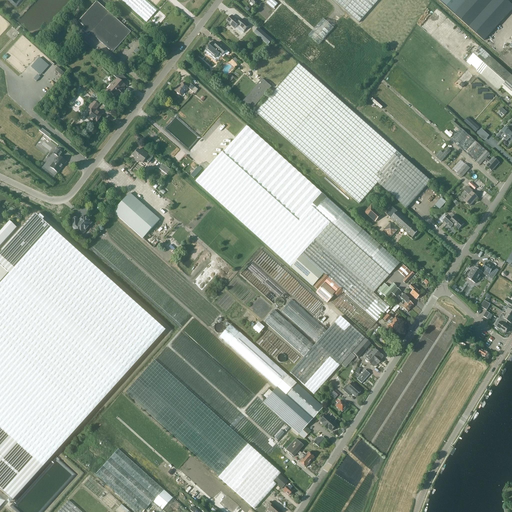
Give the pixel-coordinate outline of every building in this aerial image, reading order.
[(121,0),(147,22),(157,10),(146,0),(121,0)] [(314,70),(326,80),(333,87),(374,40),(367,33),(348,16),(346,18),(344,16),(333,28),(323,19),(334,7),(325,0),(267,0),(253,16),(294,52),(309,36),(328,53),(314,70)] [(333,0),(359,23),(378,0),(333,0)] [(438,0),(484,41),(511,9),(511,5),(506,0),(438,0)] [(131,32),(109,12),(97,1),(78,21),(84,27),(82,30),(88,35),(91,33),(113,53),(131,32)] [(239,25),(242,28),(245,31),(249,26),(246,23),(241,19),(239,22),(232,16),(228,20),(228,21),(227,22),(235,29),(238,26),(239,25)] [(258,28),(254,33),(268,45),(272,40),(258,28)] [(221,56),(226,50),(219,44),(216,47),(212,42),(206,49),(216,58),(219,54),(221,56)] [(511,75),(490,55),(480,47),(467,62),(476,70),(476,71),(499,91),(501,88),(511,97),(511,75)] [(40,56),(31,67),(41,75),(49,65),(40,56)] [(111,93),(115,97),(125,85),(119,80),(123,76),(117,71),(113,75),(117,79),(114,83),(113,83),(112,83),(111,84),(111,85),(111,86),(107,90),(108,90),(108,91),(108,92),(109,93),(110,93),(111,93)] [(251,110),(272,87),(262,79),(242,102),(251,110)] [(93,99),(96,95),(83,83),(79,87),(93,99)] [(181,83),(178,88),(177,87),(174,91),(182,97),(188,88),(195,93),(197,89),(189,83),(186,87),(181,83)] [(407,209),(425,188),(431,181),(407,160),(397,151),(330,92),(287,140),(359,204),(378,183),(407,209)] [(96,124),(102,116),(95,111),(99,105),(94,102),(89,108),(92,110),(86,117),(96,124)] [(502,107),(499,110),(505,115),(508,112),(502,107)] [(317,208),(317,207),(326,197),(322,193),(313,204),(312,204),(322,193),(246,126),(229,145),(226,143),(221,149),(224,151),(222,153),(222,152),(195,181),(291,267),(313,286),(323,274),(324,274),(324,275),(329,278),(324,283),(316,293),(327,303),(333,297),(332,296),(335,292),(339,288),(343,291),(341,293),(342,294),(333,304),(366,334),(377,321),(389,307),(373,293),(389,276),(400,263),(353,221),(326,197),(317,208)] [(48,138),(51,135),(41,128),(39,131),(48,138)] [(486,151),(461,129),(451,140),(476,162),(486,151)] [(448,147),(444,153),(441,150),(435,156),(441,161),(451,150),(448,147)] [(58,173),(66,163),(59,158),(63,153),(58,149),(54,154),(57,157),(50,167),(58,173)] [(135,160),(139,162),(139,161),(143,164),(145,160),(149,163),(153,157),(148,154),(142,150),(141,152),(138,149),(133,156),(136,158),(135,160)] [(490,154),(486,151),(476,162),(480,165),(485,159),(489,162),(486,166),(492,171),(499,163),(494,157),(491,161),(487,157),(490,154)] [(205,160),(201,164),(205,169),(209,165),(205,160)] [(162,164),(159,168),(165,172),(168,169),(162,164)] [(462,177),(470,168),(465,164),(458,173),(462,177)] [(481,188),(484,185),(479,179),(476,182),(481,188)] [(474,190),(477,187),(471,182),(469,184),(474,190)] [(478,198),(472,193),(473,191),(471,190),(468,187),(464,191),(468,194),(469,195),(464,201),(470,206),(478,198)] [(144,239),(160,220),(130,194),(114,212),(144,239)] [(432,201),(437,203),(441,197),(435,194),(432,201)] [(440,209),(447,202),(442,197),(435,204),(440,209)] [(364,212),(368,216),(375,222),(383,213),(372,203),(364,212)] [(413,238),(419,231),(393,207),(387,214),(413,238)] [(0,266),(8,273),(0,282),(0,488),(13,500),(165,331),(165,330),(36,215),(35,214),(0,253),(0,266)] [(463,225),(464,224),(455,216),(454,216),(454,215),(453,215),(452,215),(451,215),(451,216),(450,216),(449,217),(448,216),(444,221),(451,228),(453,225),(459,230),(461,227),(462,226),(463,225)] [(83,216),(80,220),(77,220),(77,219),(72,219),(73,228),(76,231),(76,232),(80,236),(82,236),(85,232),(85,230),(92,223),(83,216)] [(9,221),(0,231),(0,246),(16,228),(9,221)] [(391,238),(398,230),(390,223),(383,230),(391,238)] [(311,312),(321,300),(263,248),(252,260),(311,312)] [(314,394),(341,364),(345,368),(355,357),(351,353),(351,352),(358,358),(371,344),(370,344),(365,340),(355,351),(354,351),(365,339),(364,338),(340,316),(327,331),(291,300),(292,299),(251,263),(240,275),(276,306),(281,311),(317,343),(314,346),(274,310),(264,321),(304,357),(290,373),(314,394)] [(475,268),(468,279),(475,284),(478,280),(479,281),(481,277),(480,276),(482,273),(483,274),(485,271),(490,274),(494,268),(486,263),(480,271),(475,268)] [(405,278),(410,272),(403,265),(398,271),(405,278)] [(405,284),(410,278),(414,274),(412,272),(408,276),(403,281),(405,284)] [(317,290),(329,278),(324,275),(314,287),(317,290)] [(382,295),(383,294),(386,297),(396,286),(393,283),(388,287),(384,283),(381,287),(380,287),(379,288),(379,289),(378,291),(382,295)] [(416,288),(411,284),(408,288),(412,291),(410,293),(416,299),(421,294),(415,289),(416,288)] [(338,297),(341,293),(343,291),(339,288),(334,294),(338,297)] [(401,292),(398,289),(396,288),(391,293),(396,297),(401,292)] [(409,299),(406,296),(404,294),(400,299),(404,303),(410,308),(413,305),(408,300),(409,299)] [(410,308),(404,303),(403,304),(400,302),(398,305),(401,308),(402,307),(407,312),(410,308)] [(511,317),(503,312),(499,319),(506,323),(506,324),(508,321),(511,324),(511,323),(511,317)] [(396,317),(391,322),(397,327),(401,322),(396,317)] [(506,323),(499,319),(495,326),(501,330),(501,331),(501,332),(501,333),(502,333),(503,334),(504,334),(505,333),(505,332),(506,333),(507,331),(508,331),(509,328),(504,325),(506,323)] [(259,334),(264,328),(258,322),(253,328),(259,334)] [(393,332),(397,327),(391,322),(387,327),(393,332)] [(376,334),(381,329),(375,324),(366,334),(369,337),(372,335),(373,336),(375,334),(376,334)] [(296,383),(287,375),(230,325),(220,337),(228,345),(229,345),(277,387),(272,392),(269,390),(264,396),(267,399),(263,402),(274,412),(299,434),(304,439),(311,431),(306,427),(323,407),(296,383)] [(488,359),(491,355),(485,352),(487,350),(482,348),(479,354),(488,359)] [(366,360),(371,365),(372,366),(374,366),(377,362),(376,362),(379,359),(380,359),(382,357),(382,355),(375,349),(372,352),(371,351),(366,355),(368,357),(366,360)] [(148,399),(149,408),(157,409),(159,406),(154,406),(163,405),(172,411),(173,410),(172,404),(174,401),(180,404),(185,397),(187,386),(178,381),(181,380),(161,367),(160,369),(157,367),(155,369),(152,369),(151,363),(142,376),(150,377),(150,379),(146,378),(146,382),(143,383),(145,383),(145,388),(149,391),(151,391),(150,398),(148,399)] [(364,366),(356,375),(360,380),(369,370),(364,366)] [(347,385),(342,390),(349,396),(348,395),(350,393),(351,393),(355,397),(361,391),(352,383),(348,387),(347,385)] [(334,390),(332,392),(329,395),(334,399),(337,397),(339,394),(334,390)] [(340,401),(338,399),(336,402),(338,404),(336,406),(342,412),(347,407),(341,401),(340,401)] [(325,415),(320,421),(323,424),(322,425),(327,429),(328,428),(331,431),(336,425),(325,415)] [(318,437),(314,442),(319,447),(325,440),(322,437),(320,439),(318,437)] [(303,447),(295,440),(290,445),(310,462),(314,457),(308,452),(307,454),(304,452),(302,453),(299,451),(303,447)] [(230,488),(236,493),(254,509),(276,484),(273,482),(281,473),(248,444),(218,477),(230,488)] [(310,462),(290,445),(286,450),(294,457),(297,453),(300,456),(299,457),(302,460),(300,462),(306,467),(310,462)] [(188,511),(173,498),(164,490),(153,502),(153,501),(163,490),(118,449),(95,474),(137,511),(143,511),(151,504),(160,511),(188,511)] [(288,496),(293,491),(286,484),(288,481),(281,475),(274,482),(281,489),(283,487),(285,488),(283,491),(288,496)] [(114,511),(130,511),(90,476),(83,484),(114,511)] [(81,511),(69,500),(58,511),(81,511)] [(279,511),(281,511),(273,504),(270,502),(268,505),(270,507),(267,510),(270,511),(279,511)]
